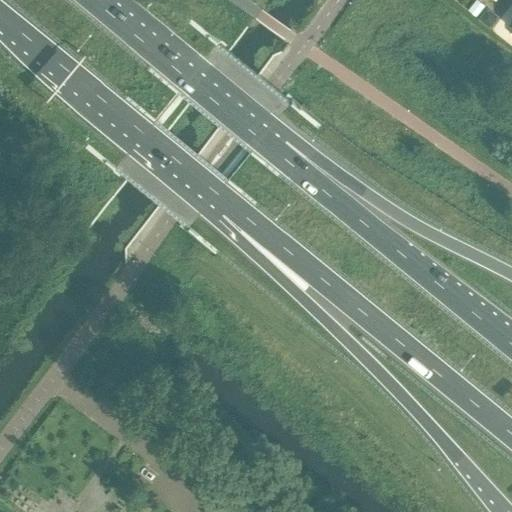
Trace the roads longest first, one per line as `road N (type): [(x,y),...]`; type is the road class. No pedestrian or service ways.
road 1 (primary): [(227,202),(252,252),(328,321),(505,511)]
road 2 (primary): [(227,202),(511,435)]
road 3 (primary): [(511,345),(278,153)]
road 4 (primary): [(0,16),(227,202)]
road 5 (primary): [(511,276),(404,221),(328,170),(278,153)]
road 6 (primary): [(278,153),(91,0)]
